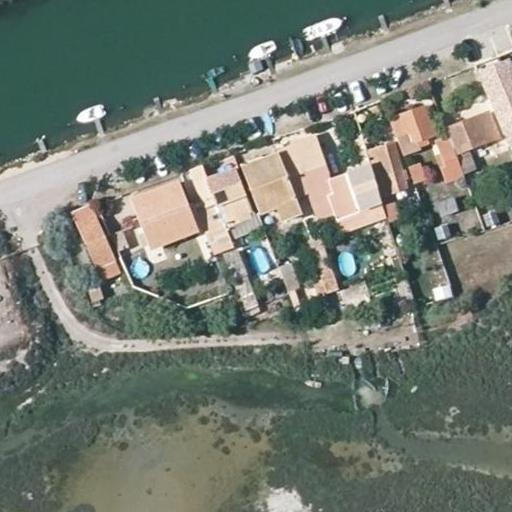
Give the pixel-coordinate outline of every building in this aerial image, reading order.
[(511,145),(511,57),(480,71),(511,145)] [(424,107),(401,116),(402,119),(391,123),(398,139),(406,136),(409,144),(421,140),(434,135),(427,119),(424,107)] [(496,138),(487,115),(457,125),(448,128),(452,136),(459,152),(496,138)] [(296,148),(283,153),(300,197),(310,192),(320,219),(336,213),(343,229),(389,211),(384,196),(373,161),(365,164),(331,177),(315,135),(294,143),(296,148)] [(368,146),(364,136),(355,139),(359,149),(368,146)] [(464,168),(459,152),(452,136),(439,141),(442,149),(448,167),(450,172),(464,168)] [(373,161),(384,196),(408,187),(394,142),(369,149),(373,161)] [(373,161),(369,149),(368,146),(359,149),(365,164),(373,161)] [(300,197),(283,153),(244,168),(262,213),(276,207),(282,223),(304,215),(297,198),(300,197)] [(226,231),(222,219),(250,207),(235,169),(211,179),(205,165),(190,170),(204,202),(196,205),(213,246),(230,239),(226,231)] [(198,232),(179,184),(134,200),(147,236),(171,227),(177,239),(198,232)] [(90,207),(73,213),(92,254),(108,248),(90,207)] [(222,219),(226,231),(254,219),(250,207),(222,219)] [(501,226),(500,212),(482,213),(482,227),(501,226)] [(147,236),(152,249),(177,239),(171,227),(147,236)] [(92,254),(97,266),(113,258),(108,248),(92,254)] [(345,261),(338,264),(341,271),(348,268),(345,261)] [(289,292),(298,289),(288,266),(288,265),(279,268),(289,292)] [(101,285),(90,289),(96,305),(101,304),(100,299),(105,297),(101,285)]
